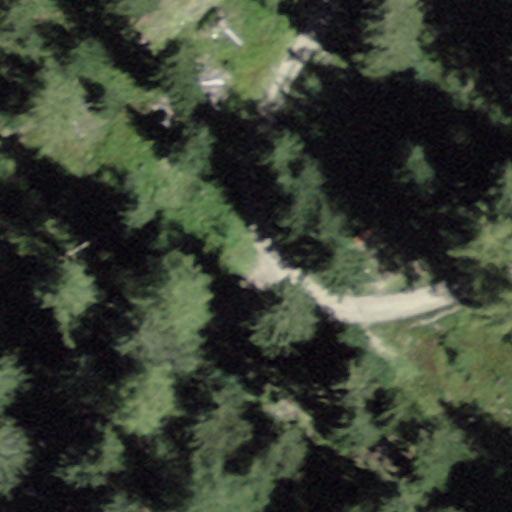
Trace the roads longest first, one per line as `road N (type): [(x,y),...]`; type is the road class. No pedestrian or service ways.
road 1 (track): [(511,266),(453,293),(357,314),(309,298),(274,262),(251,224),(257,144),(330,0)]
road 2 (track): [(0,384),(68,368),(274,262)]
